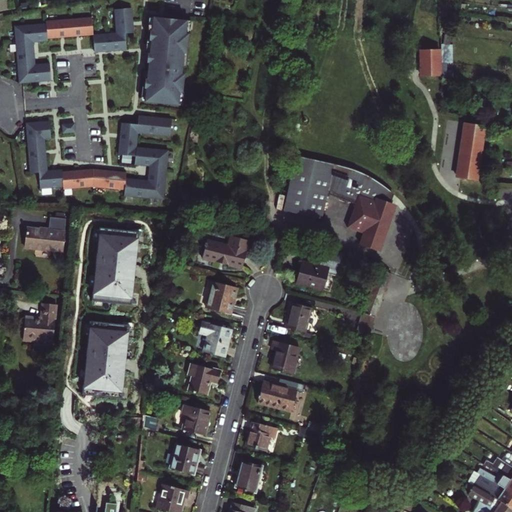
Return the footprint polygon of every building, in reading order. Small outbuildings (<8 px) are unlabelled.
[(116,33),(93,35),(94,52),(126,50),(125,33),(134,32),(132,8),(114,10),(116,33)] [(146,88),(145,102),(178,105),(180,92),(182,92),(184,74),(182,74),(184,53),(186,53),(188,34),(186,34),(187,21),(153,17),(152,30),(150,30),(149,40),(151,41),(150,53),(148,53),(147,63),(149,63),(147,79),(146,79),(145,88),(146,88)] [(46,24),(47,39),(93,35),(92,18),(46,21),(46,24)] [(46,24),(14,26),(19,83),(51,81),(49,63),(35,64),(33,42),(47,41),(47,39),(46,24)] [(441,44),(441,61),(452,63),(452,44),(441,44)] [(421,76),(440,76),(439,49),(420,50),(421,76)] [(441,61),(441,69),(453,69),(452,63),(441,61)] [(171,119),(139,116),(138,125),(121,123),(118,155),(135,156),(135,165),(149,166),(148,180),(125,178),(126,172),(93,169),(62,172),(62,170),(47,171),(44,139),(51,139),(49,121),(26,123),(30,173),(39,172),(40,189),(64,187),(65,189),(93,187),(125,190),(124,196),(163,200),(168,151),(136,148),(137,133),(170,137),(171,119)] [(465,122),(456,177),(476,180),(485,125),(465,122)] [(75,132),(74,124),(62,125),(63,133),(75,132)] [(296,156),(283,211),(320,219),(325,194),(354,203),(345,226),(362,232),(358,244),(378,251),(395,205),(390,203),(394,194),(384,186),(374,179),(367,176),(361,173),(353,170),(333,164),(296,156)] [(27,228),(25,248),(62,252),(66,219),(50,217),(48,230),(27,228)] [(138,231),(98,227),(90,301),(131,305),(138,231)] [(202,258),(242,268),(246,251),(246,250),(249,240),(231,236),(228,246),(206,240),(202,258)] [(321,259),(319,268),(302,263),(297,283),(322,289),(326,273),(337,276),(340,264),(321,259)] [(363,312),(375,317),(391,274),(379,269),(363,312)] [(213,281),(206,308),(230,314),(237,287),(213,281)] [(34,339),(53,341),(56,305),(42,303),(41,318),(25,317),(23,340),(34,341),(34,339)] [(292,303),(286,328),(305,332),(311,308),(292,303)] [(363,312),(362,312),(357,329),(370,333),(375,317),(363,312)] [(129,325),(88,321),(81,394),(121,398),(129,325)] [(202,322),(199,332),(208,334),(207,338),(206,338),(205,342),(206,342),(203,351),(224,356),(229,339),(228,338),(230,329),(202,322)] [(271,369),(292,374),(299,347),(273,341),(271,349),(276,351),(271,369)] [(189,390),(207,394),(210,380),(218,382),(221,370),(192,363),(189,375),(193,376),(189,390)] [(272,384),(263,382),(257,403),(291,411),(297,390),(272,384)] [(469,409),(475,413),(481,403),(476,399),(469,409)] [(210,411),(185,404),(183,414),(187,415),(183,430),(204,435),(210,411)] [(469,410),(462,420),(467,423),(474,413),(469,410)] [(143,427),(157,431),(160,419),(144,415),(143,427)] [(462,421),(456,431),(460,433),(466,424),(462,421)] [(253,422),(246,446),(266,451),(269,437),(274,438),(277,428),(253,422)] [(455,431),(448,443),(454,447),(461,435),(455,431)] [(170,468),(194,474),(200,450),(176,443),(170,468)] [(511,460),(509,458),(504,456),(502,460),(510,466),(511,466),(511,460)] [(511,480),(511,466),(510,466),(502,460),(497,457),(492,463),(486,459),(483,464),(499,473),(511,480)] [(242,460),(236,487),(255,492),(262,465),(242,460)] [(52,487),(67,488),(70,464),(55,462),(52,487)] [(504,489),(511,494),(511,480),(499,473),(496,477),(479,468),(477,473),(504,489)] [(138,470),(138,479),(146,480),(147,472),(138,470)] [(497,499),(511,509),(511,494),(504,489),(477,473),(474,471),(467,482),(497,499)] [(511,511),(511,509),(497,499),(467,482),(464,487),(470,490),(468,495),(479,501),(473,511),(511,511)] [(159,508),(172,511),(180,511),(184,498),(188,499),(190,491),(162,484),(160,492),(163,493),(159,508)] [(230,509),(228,511),(254,511),(256,508),(232,502),(230,509)] [(116,511),(117,504),(107,503),(105,511),(116,511)]
